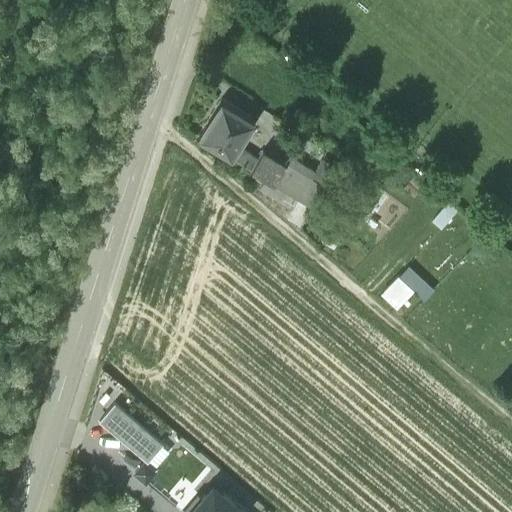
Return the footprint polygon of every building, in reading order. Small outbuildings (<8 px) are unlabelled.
[(254,119),(222,98),(199,135),(231,156),(239,144),(254,119)] [(258,157),(239,144),(231,156),(251,168),(258,157)] [(286,165),(263,150),(258,157),(251,168),(274,183),(286,165)] [(335,168),(321,159),(313,170),(291,157),(286,165),(322,189),(335,168)] [(322,189),(286,165),(274,183),(298,198),(311,206),(322,189)] [(311,206),(298,198),(286,217),(299,226),(311,206)] [(413,290),(423,300),(435,288),(409,262),(380,290),(396,306),(413,290)] [(163,443),(115,402),(99,420),(147,461),(163,443)] [(243,511),(213,486),(190,511),(243,511)]
